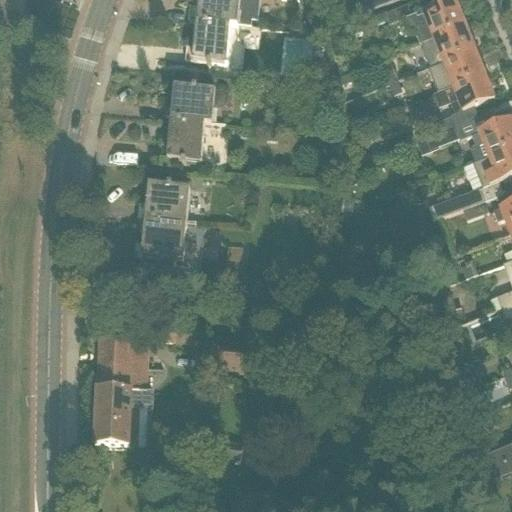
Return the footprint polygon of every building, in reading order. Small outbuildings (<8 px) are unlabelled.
[(261,0),(200,0),(198,26),(231,29),(231,30),(253,32),(254,25),(259,25),(261,0)] [(383,10),(378,0),(367,0),(357,4),(362,18),(383,10)] [(409,9),(386,18),(390,29),(406,23),(410,34),(417,36),(422,49),(424,48),(423,47),(467,30),(457,6),(418,21),(417,18),(413,20),(409,10),(409,9)] [(198,26),(194,66),(227,69),(231,30),(231,29),(198,26)] [(312,32),(311,26),(300,27),(301,34),(312,32)] [(477,55),(467,30),(423,47),(424,48),(425,52),(425,55),(425,59),(427,64),(432,68),(433,72),(443,68),(477,55)] [(317,50),(316,66),(324,67),(325,51),(317,50)] [(477,55),(443,68),(452,92),(486,79),(477,55)] [(386,77),(390,88),(399,85),(394,74),(386,77)] [(458,106),(452,108),(457,119),(476,111),(496,103),(486,79),(452,92),(458,106)] [(403,96),(399,85),(390,88),(395,99),(403,96)] [(175,91),(172,123),(206,126),(206,128),(213,128),(214,112),(216,95),(175,91)] [(434,141),(457,132),(453,121),(430,130),(434,141)] [(275,122),(274,135),(289,136),(290,124),(275,122)] [(172,123),(169,164),(202,167),(206,128),(206,126),(172,123)] [(483,149),(489,162),(491,162),(511,153),(511,124),(492,133),(474,140),(478,151),(483,149)] [(457,132),(434,141),(439,152),(461,143),(457,132)] [(281,137),(269,136),(268,145),(280,146),(281,137)] [(474,197),(481,194),(511,181),(511,153),(491,162),(489,162),(476,168),(464,173),(473,196),(474,195),(474,197)] [(191,192),(150,188),(147,221),(188,225),(191,192)] [(474,197),(474,195),(473,196),(429,214),(434,227),(464,215),(485,206),(481,194),(474,197)] [(464,215),(469,226),(491,218),(487,206),(485,206),(464,215)] [(511,209),(495,216),(499,227),(504,225),(510,239),(511,237),(511,209)] [(147,221),(143,262),(184,265),(187,228),(197,229),(197,226),(188,225),(147,221)] [(331,266),(333,241),(323,240),(320,265),(331,266)] [(241,277),(244,251),(228,250),(226,275),(241,277)] [(383,275),(396,271),(391,255),(378,259),(383,275)] [(476,281),(471,269),(467,271),(462,273),(467,284),(476,281)] [(378,292),(374,273),(351,278),(355,297),(378,292)] [(511,308),(511,296),(499,302),(503,312),(511,308)] [(109,314),(110,300),(92,298),(91,312),(109,314)] [(511,308),(503,312),(507,324),(511,321),(511,308)] [(167,332),(166,346),(196,349),(201,343),(201,334),(167,332)] [(101,343),(96,451),(138,453),(139,414),(148,414),(154,414),(155,396),(147,395),(149,345),(101,343)] [(261,349),(213,346),(211,378),(259,380),(261,349)] [(503,376),(505,382),(511,378),(511,373),(503,376)] [(484,388),(479,375),(466,379),(471,393),(484,388)] [(245,450),(223,446),(219,464),(241,468),(245,450)] [(511,450),(485,461),(491,487),(511,478),(511,450)]
